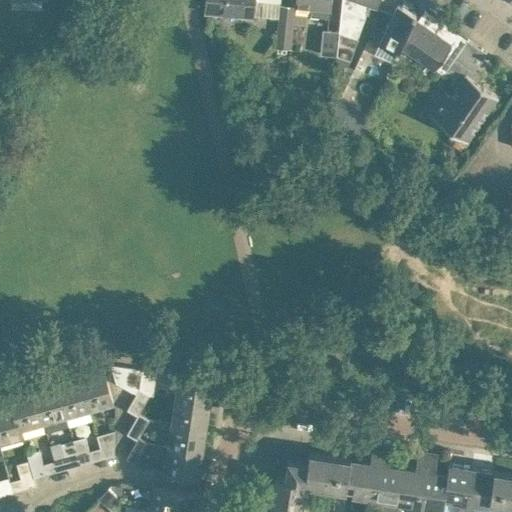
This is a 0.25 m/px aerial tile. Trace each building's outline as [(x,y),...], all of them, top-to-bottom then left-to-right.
[(295,6),(279,4),(279,2),(280,3),(280,0),(207,0),(207,10),(278,17),(275,47),(290,48),(293,18),(295,6)] [(311,14),(330,16),(331,0),(295,0),(295,4),(312,6),(311,14)] [(341,0),(339,29),(336,54),(350,58),(369,4),(376,6),(378,0),(341,0)] [(417,20),(413,17),(416,11),(412,9),(414,6),(402,1),(401,4),(397,2),(389,21),(379,42),(397,50),(400,44),(401,44),(417,20)] [(435,67),(444,73),(445,72),(467,38),(425,9),(417,20),(401,44),(435,68),(435,67)] [(323,28),(321,53),(336,54),(339,29),(323,28)] [(429,113),(450,127),(455,131),(447,141),(459,149),(497,94),(470,75),(486,51),(467,38),(445,72),(459,82),(451,93),(445,90),(429,113)] [(331,103),(329,120),(339,121),(344,105),(331,103)] [(116,382),(136,393),(139,387),(142,367),(111,363),(116,382)] [(103,366),(78,373),(88,408),(113,401),(103,366)] [(78,373),(55,379),(66,415),(88,408),(78,373)] [(178,373),(176,381),(174,398),(211,404),(214,379),(178,373)] [(42,421),(66,415),(55,379),(32,386),(42,421)] [(9,392),(12,401),(11,401),(19,428),(20,428),(42,421),(32,386),(9,392)] [(136,393),(127,408),(137,414),(140,412),(151,394),(139,387),(136,393)] [(170,422),(207,428),(211,404),(174,398),(170,422)] [(11,401),(0,404),(0,441),(22,435),(20,428),(19,428),(11,401)] [(137,414),(126,433),(137,439),(139,436),(150,418),(140,412),(137,414)] [(167,445),(203,451),(207,428),(170,422),(167,445)] [(99,446),(102,457),(114,454),(114,429),(96,434),(99,446)] [(85,435),(73,439),(79,462),(79,463),(102,457),(99,446),(89,449),(85,435)] [(149,442),(139,436),(137,439),(126,457),(137,463),(149,442)] [(64,456),(53,459),(57,470),(68,467),(68,465),(79,462),(73,439),(61,442),(64,456)] [(200,475),(203,451),(167,445),(163,469),(200,475)] [(33,477),(34,476),(57,470),(53,459),(43,462),(39,448),(27,452),(29,459),(28,460),(33,477)] [(307,461),(292,458),(288,458),(285,476),(275,474),(269,511),(300,511),(306,482),(349,489),(354,458),(351,457),(309,451),(307,461)] [(351,493),(368,496),(367,502),(374,503),(380,462),(356,459),(354,458),(349,489),(352,489),(351,493)] [(17,463),(20,477),(10,480),(13,491),(36,484),(34,476),(33,477),(28,460),(17,463)] [(379,511),(382,498),(397,500),(402,465),(380,462),(374,503),(367,502),(365,511),(379,511)] [(444,497),(443,507),(458,510),(458,506),(465,507),(471,466),(448,462),(447,472),(444,497)] [(0,479),(19,475),(16,463),(0,466),(0,479)] [(402,465),(397,500),(413,503),(412,509),(419,510),(425,469),(402,465)] [(457,511),(488,511),(490,500),(489,500),(494,469),(471,466),(465,507),(458,506),(458,510),(457,511)] [(425,511),(427,505),(443,507),(444,497),(447,472),(425,469),(419,510),(412,509),(411,511),(425,511)] [(511,472),(494,469),(489,500),(490,500),(511,503),(511,472)] [(0,494),(13,491),(10,480),(0,482),(0,494)] [(153,486),(150,508),(174,511),(189,511),(191,502),(201,504),(202,493),(153,486)] [(98,497),(106,504),(116,494),(108,487),(98,497)] [(342,511),(345,493),(335,491),(331,511),(342,511)]
